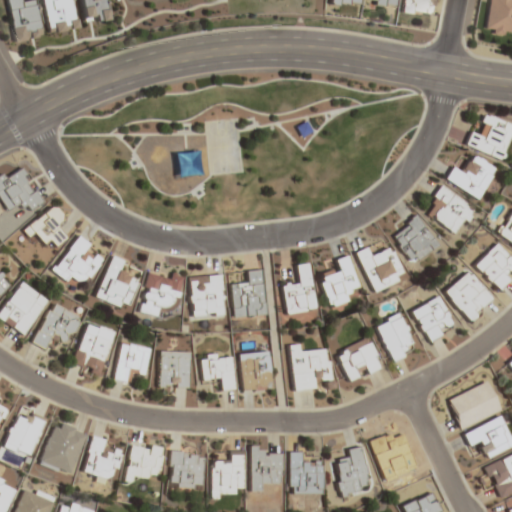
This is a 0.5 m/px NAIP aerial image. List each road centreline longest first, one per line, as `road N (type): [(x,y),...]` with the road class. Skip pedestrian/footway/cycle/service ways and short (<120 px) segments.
road 1 (residential): [(445,72),(428,138),(393,186),(330,225),(255,237),(175,241),(119,224),(68,183),(26,116)]
road 2 (residential): [(0,359),(58,392),(139,416),(313,421),(363,409),(438,373),(511,319)]
road 3 (tertiary): [(511,82),(339,52),(249,48),(129,70),(26,116)]
road 4 (residential): [(405,389),(464,511)]
